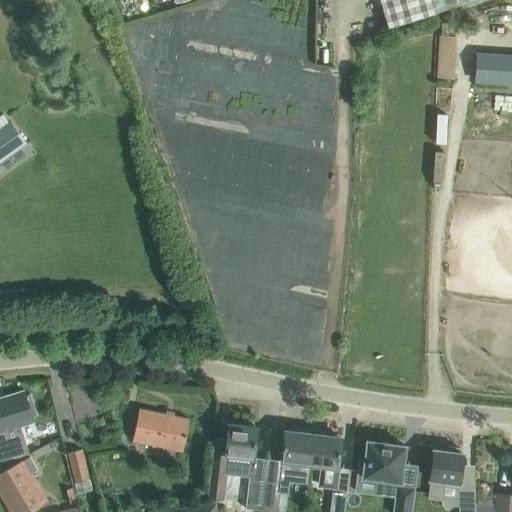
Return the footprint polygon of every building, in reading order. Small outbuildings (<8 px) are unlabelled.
[(380,0),(389,26),(474,0),(380,0)] [(453,77),(456,35),(440,35),(438,76),(453,77)] [(511,55),(476,54),(474,84),(511,86),(511,55)] [(12,123),(0,131),(0,159),(25,142),(12,123)] [(23,392),(0,399),(0,460),(31,451),(22,424),(32,421),(23,392)] [(182,450),(185,439),(189,419),(139,409),(132,440),(182,450)] [(227,473),(251,476),(257,428),(228,424),(226,438),(214,437),(207,498),(224,500),(227,473)] [(279,479),(280,479),(307,482),(309,463),(312,434),(284,431),(279,479)] [(341,437),(312,434),(309,463),(322,465),(320,484),(334,486),(336,467),(337,467),(341,437)] [(401,481),(405,445),(367,440),(365,459),(360,459),(357,480),(381,483),(381,478),(401,481)] [(48,443),(32,451),(35,458),(51,450),(48,443)] [(448,447),(447,451),(434,450),(428,497),(444,499),(446,479),(459,481),(462,453),(460,453),(460,448),(448,447)] [(82,449),(68,452),(75,481),(73,482),(76,494),(93,490),(82,449)] [(0,488),(13,511),(27,511),(34,508),(44,502),(28,475),(37,470),(30,457),(21,462),(0,473),(0,488)] [(245,508),(259,510),(262,481),(249,479),(245,508)] [(276,511),(279,483),(266,481),(263,511),(275,511),(276,511)] [(475,511),(475,503),(475,484),(461,484),(461,511),(475,511)] [(411,511),(414,487),(398,485),(394,511),(411,511)] [(343,511),(346,491),(332,489),(329,511),(343,511)] [(511,511),(511,493),(496,493),(496,503),(475,503),(475,511),(511,511)] [(215,511),(216,502),(155,511),(215,511)]
